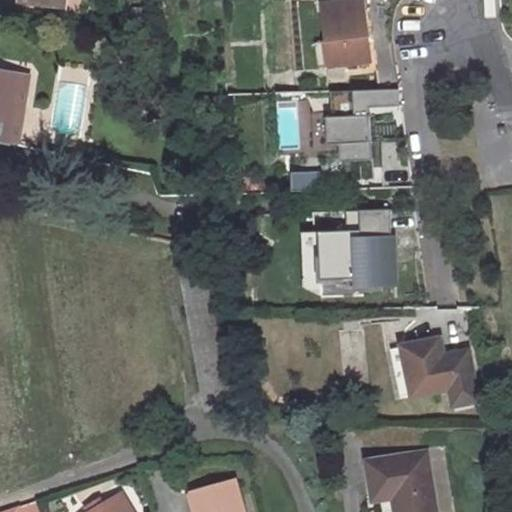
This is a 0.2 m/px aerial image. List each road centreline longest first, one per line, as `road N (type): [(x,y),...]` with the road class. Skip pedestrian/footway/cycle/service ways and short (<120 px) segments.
road 1 (unclassified): [(0,496),(213,428),(258,441),(291,472),(305,511)]
road 2 (residential): [(449,291),(417,42),(478,18)]
